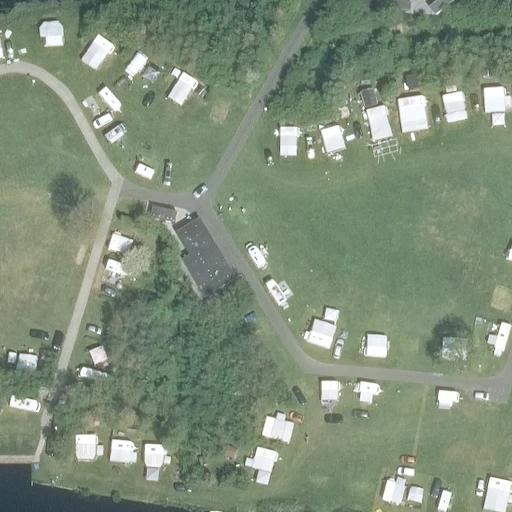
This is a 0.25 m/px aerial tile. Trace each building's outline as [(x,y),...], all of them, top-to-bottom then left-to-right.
[(134,47),(128,66),(148,73),(155,54),(134,47)] [(170,88),(188,95),(195,79),(177,71),(170,88)] [(376,90),(361,94),(366,111),(381,107),(376,90)] [(403,134),(424,133),(422,101),(401,102),(403,134)] [(374,138),(393,133),(386,108),(367,113),(374,138)] [(171,227),(173,215),(148,211),(146,223),(171,227)] [(235,281),(199,220),(174,235),(188,258),(181,262),(204,301),(235,281)] [(77,438),(78,462),(98,461),(97,437),(77,438)] [(496,506),(511,509),(511,507),(511,488),(499,486),(496,506)]
